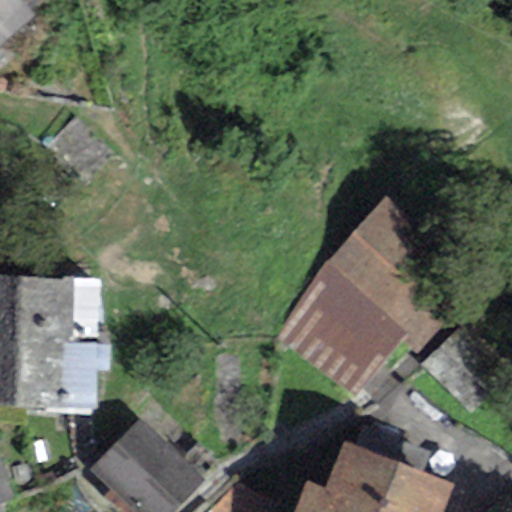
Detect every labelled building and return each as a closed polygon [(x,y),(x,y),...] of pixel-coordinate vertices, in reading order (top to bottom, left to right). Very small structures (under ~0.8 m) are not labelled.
[(0,0),(0,18),(19,0),(0,0)] [(322,271),(413,342),(484,281),(381,196),(322,271)] [(91,398),(93,280),(5,278),(3,397),(91,398)] [(511,371),(511,357),(475,319),(428,363),(472,410),(511,371)] [(161,511),(204,465),(144,412),(90,471),(136,511),(161,511)] [(433,511),(450,470),(361,436),(341,488),(325,482),(313,511),(433,511)] [(0,500),(12,497),(0,458),(0,500)] [(271,511),(275,503),(227,488),(210,511),(271,511)]
